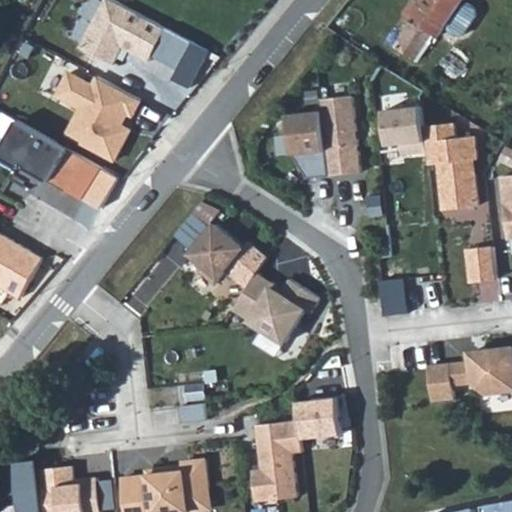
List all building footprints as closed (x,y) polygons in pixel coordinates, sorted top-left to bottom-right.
[(172,29),(121,0),(110,0),(85,47),(119,64),(128,48),(155,62),(172,29)] [(468,0),(414,0),(407,11),(417,18),(398,47),(418,60),(437,32),(443,36),(468,0)] [(456,26),(472,35),(485,12),(470,3),(456,26)] [(97,87),(73,73),(61,96),(85,110),(71,137),(118,163),(135,132),(119,122),(126,111),(139,117),(146,102),(101,78),(97,87)] [(356,97),(323,101),(333,178),(366,174),(356,97)] [(329,152),(325,113),(291,117),(295,156),(329,152)] [(0,133),(0,150),(4,153),(19,125),(8,119),(0,133)] [(108,173),(22,122),(2,158),(27,172),(30,167),(91,204),(108,173)] [(457,123),(426,127),(431,165),(441,163),(446,210),(482,207),(476,160),(481,159),(478,137),(460,139),(457,123)] [(215,223),(227,208),(209,200),(200,211),(215,223)] [(180,235),(199,251),(219,226),(215,223),(200,211),(180,235)] [(253,246),(223,222),(199,251),(198,252),(212,264),(208,269),(223,282),(253,246)] [(46,262),(0,234),(0,290),(22,302),(46,262)] [(498,247),(471,250),(475,282),(501,279),(498,247)] [(296,277),(291,286),(264,270),(238,315),(295,347),(325,294),(296,277)] [(392,313),(414,312),(412,278),(390,279),(392,313)] [(511,392),(511,349),(474,354),(476,364),(433,369),(437,403),(458,401),(457,385),(479,383),(492,394),(511,392)] [(266,471),(256,472),(260,504),(302,499),(297,454),(307,453),(306,440),(345,436),(341,399),(302,404),(304,421),(260,426),(266,471)] [(210,406),(183,409),(184,425),(212,422),(210,406)] [(215,502),(210,459),(187,461),(188,470),(175,472),(174,467),(151,469),(152,474),(127,477),(131,511),(185,511),(194,511),(193,505),(215,502)] [(48,511),(44,472),(43,462),(22,465),(19,493),(23,511),(48,511)] [(77,469),(44,472),(48,511),(105,511),(102,481),(79,484),(77,469)] [(511,511),(511,503),(492,507),(492,511),(511,511)]
